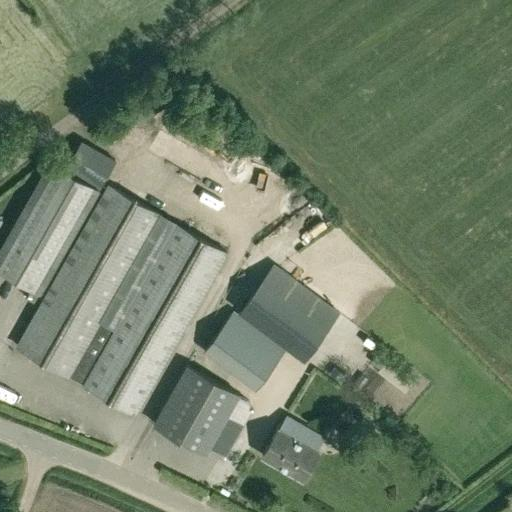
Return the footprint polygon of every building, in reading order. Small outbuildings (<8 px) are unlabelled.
[(138,114),(128,133),(170,155),(180,136),(138,114)] [(212,132),(207,141),(223,150),(228,141),(212,132)] [(258,160),(240,174),(278,221),(297,206),(298,208),(316,193),(276,144),(258,160)] [(162,147),(156,155),(169,165),(175,157),(162,147)] [(56,164),(0,262),(0,270),(46,297),(105,192),(56,164)] [(18,347),(71,377),(163,217),(110,187),(18,347)] [(86,386),(139,416),(230,255),(177,225),(86,386)] [(297,281),(272,263),(245,301),(247,302),(241,311),(303,356),(337,310),(297,281)] [(233,309),(203,348),(256,387),(286,347),(239,313),(233,309)] [(393,366),(385,376),(404,391),(412,381),(393,366)] [(213,449),(225,456),(243,426),(230,419),(242,397),(190,367),(156,426),(209,456),(213,449)] [(74,418),(78,406),(57,398),(52,411),(74,418)] [(266,458),(307,482),(322,455),(330,441),(328,440),(304,426),(290,418),(288,422),(282,432),(281,431),(266,458)]
